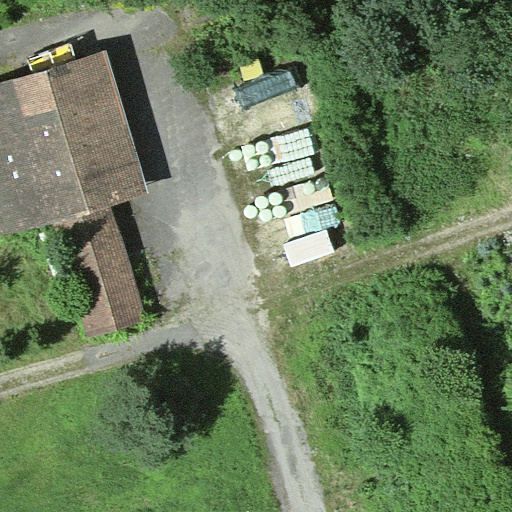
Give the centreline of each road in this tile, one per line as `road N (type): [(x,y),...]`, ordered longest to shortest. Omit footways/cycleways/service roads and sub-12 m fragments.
road 1 (track): [(226,311),(124,28),(111,21),(63,24),(0,43)]
road 2 (track): [(511,212),(226,311)]
road 3 (track): [(0,385),(226,311)]
